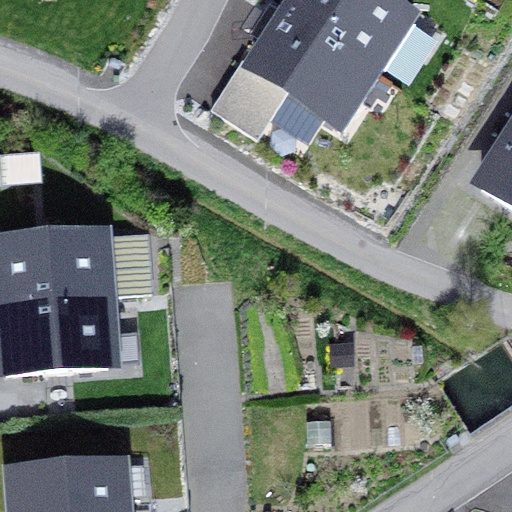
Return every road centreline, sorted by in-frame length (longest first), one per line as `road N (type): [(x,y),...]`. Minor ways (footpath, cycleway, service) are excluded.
road 1 (unclassified): [(511,307),(394,272),(134,124),(0,73)]
road 2 (residential): [(511,442),(407,511)]
